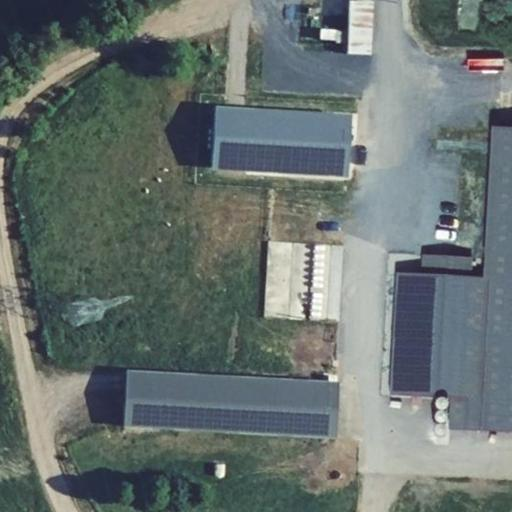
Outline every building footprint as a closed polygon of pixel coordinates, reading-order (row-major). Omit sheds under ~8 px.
[(371,4),(348,3),(346,56),(370,56),(371,4)] [(219,106),(216,168),(352,176),(355,113),(219,106)] [(423,278),(397,276),(390,399),(452,403),(450,432),(511,435),(511,133),(500,133),(492,282),(471,281),(423,278)] [(424,258),(423,278),(471,281),(472,261),(424,258)] [(182,431),(333,440),(336,387),(185,378),(182,431)]
